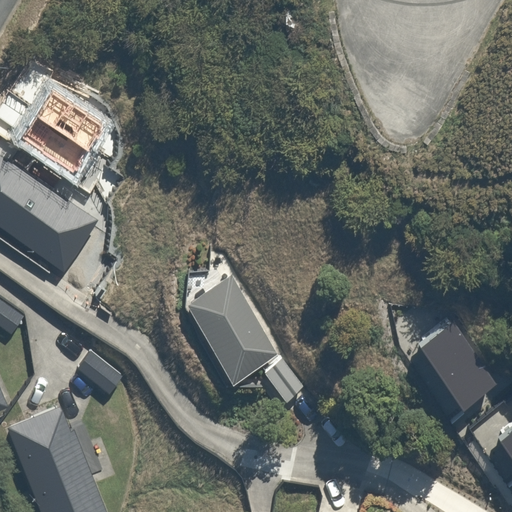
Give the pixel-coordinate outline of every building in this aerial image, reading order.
[(52,149),(18,122),(5,138),(39,165),(52,149)] [(0,146),(0,218),(60,262),(94,213),(0,146)] [(275,343),(234,271),(186,299),(227,370),(275,343)] [(22,306),(0,290),(0,321),(8,327),(22,306)] [(124,371),(91,344),(75,364),(108,390),(124,371)] [(287,351),(261,367),(277,394),(303,378),(287,351)] [(108,511),(68,402),(12,422),(45,511),(108,511)]
